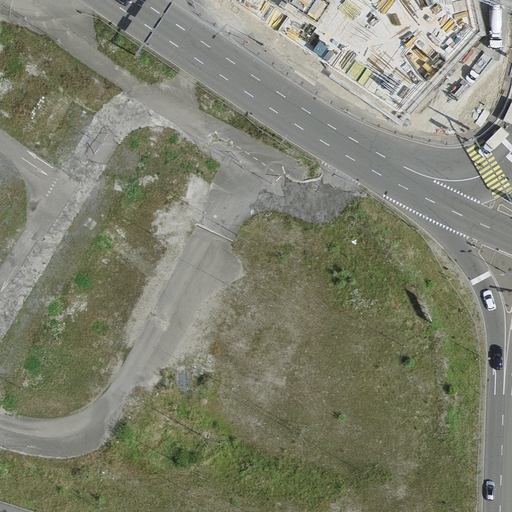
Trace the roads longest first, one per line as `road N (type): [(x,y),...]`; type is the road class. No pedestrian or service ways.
road 1 (unknown): [(183,40),(184,86),(221,162),(221,220),(134,392),(108,421),(71,436),(0,420)]
road 2 (primary): [(407,177),(183,40)]
road 3 (primary): [(511,403),(481,279),(407,177)]
road 4 (primary): [(511,235),(407,177)]
